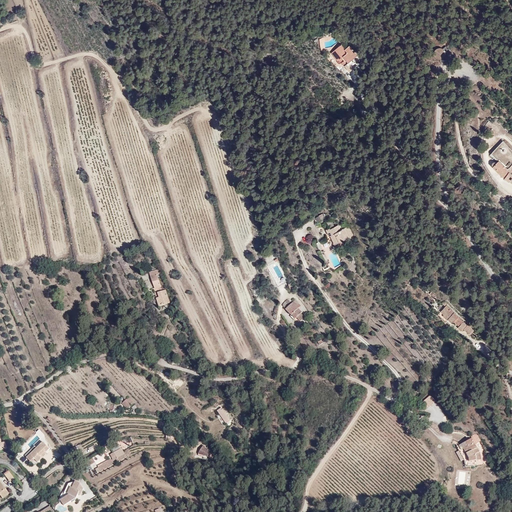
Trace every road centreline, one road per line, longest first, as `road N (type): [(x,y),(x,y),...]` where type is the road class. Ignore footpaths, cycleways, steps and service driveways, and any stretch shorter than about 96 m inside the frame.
road 1 (unclassified): [(511,295),(464,230),(439,171),(440,79),(470,70)]
road 2 (track): [(511,213),(471,173),(447,72)]
